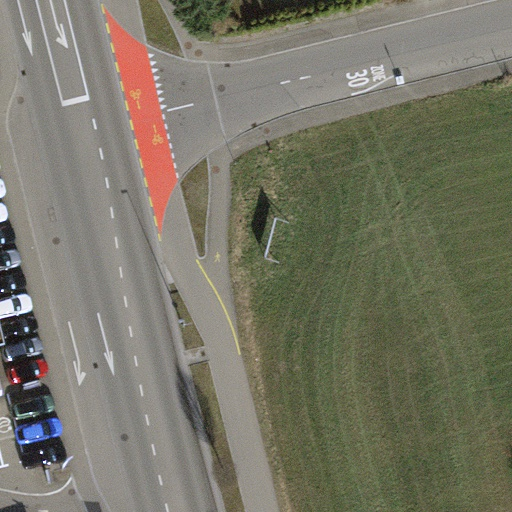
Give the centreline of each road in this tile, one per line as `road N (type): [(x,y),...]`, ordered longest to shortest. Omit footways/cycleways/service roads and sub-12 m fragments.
road 1 (residential): [(511,28),(87,132)]
road 2 (primary): [(87,132),(182,511)]
road 3 (primary): [(54,0),(87,132)]
